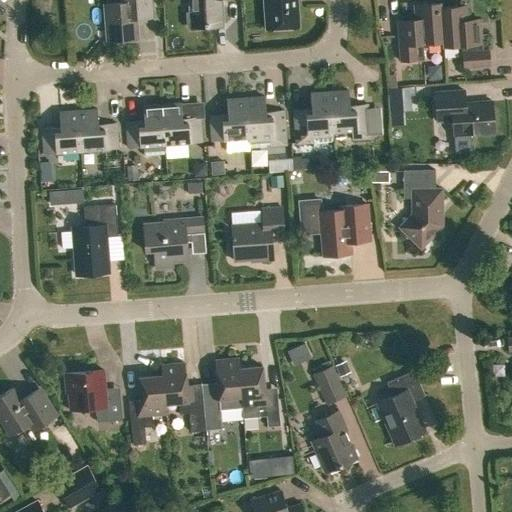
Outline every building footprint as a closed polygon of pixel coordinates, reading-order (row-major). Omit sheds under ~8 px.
[(152,19),(151,10),(150,0),(106,0),(107,5),(105,5),(107,40),(137,38),(136,20),(152,19)] [(189,0),(191,13),(188,13),(188,27),(191,29),(201,29),(200,26),(222,25),(220,0),(189,0)] [(263,0),(266,29),(299,27),(296,0),(263,0)] [(422,43),(442,42),(443,42),(441,8),(441,3),(414,5),(415,20),(397,21),(400,61),(423,60),(422,43)] [(482,51),(480,20),(468,21),(467,6),(441,8),(443,42),(442,42),(443,47),(462,45),(464,68),(490,66),(489,50),(482,51)] [(414,114),(417,89),(402,87),(399,113),(414,114)] [(329,92),(332,132),(352,131),(352,140),(370,139),(368,104),(350,106),(349,90),(329,92)] [(454,137),(455,153),(471,152),(470,135),(495,134),(492,102),(466,104),(465,91),(435,93),(437,121),(452,120),(453,137),(454,137)] [(296,145),(314,143),(314,141),(317,141),(318,143),(333,142),(332,133),(329,92),(310,93),(311,109),(293,110),(296,145)] [(270,146),(286,145),(284,110),(266,112),(265,97),(246,98),(249,139),(249,148),(266,147),(266,145),(270,145),(270,146)] [(210,116),(212,142),(249,139),(246,98),(226,100),(228,115),(210,116)] [(162,104),(165,145),(202,142),(200,117),(182,118),(181,103),(162,104)] [(166,154),(165,145),(162,104),(143,106),(144,121),(126,123),(128,148),(143,147),(144,156),(166,154)] [(78,111),(81,151),(118,149),(116,123),(98,125),(97,109),(78,111)] [(42,129),(44,154),(81,151),(78,111),(59,112),(60,127),(42,129)] [(138,183),(136,164),(126,164),(127,183),(138,183)] [(442,189),(435,189),(435,170),(403,171),(403,199),(413,199),(414,220),(403,231),(417,244),(425,244),(439,230),(439,223),(438,221),(438,209),(442,205),(442,189)] [(389,174),(372,174),(372,185),(389,185),(389,174)] [(71,189),(72,203),(84,202),(83,188),(71,189)] [(370,242),(367,205),(367,203),(338,206),(338,211),(320,212),(320,200),(299,202),(302,234),(321,232),(323,256),(351,253),(350,243),(370,242)] [(62,249),(74,247),(76,275),(109,273),(106,237),(118,236),(115,205),(83,207),(85,227),(72,228),(72,231),(61,232),(62,249)] [(261,209),(262,223),(231,226),(234,261),(259,259),(259,261),(274,260),(272,236),(284,235),(282,208),(261,209)] [(204,232),(203,218),(163,221),(163,223),(143,225),(145,251),(154,250),(155,269),(173,267),(173,262),(188,261),(186,233),(204,232)] [(218,393),(202,394),(206,431),(221,429),(220,410),(229,410),(228,398),(241,397),(242,397),(239,369),(240,368),(239,358),(215,361),(218,393)] [(350,373),(345,360),(334,364),(340,377),(350,373)] [(162,365),(166,414),(166,403),(179,402),(180,414),(189,413),(191,432),(206,431),(202,394),(188,396),(185,363),(162,365)] [(130,411),(133,445),(146,444),(144,427),(153,426),(152,415),(166,414),(162,365),(161,365),(162,376),(139,377),(142,410),(130,411)] [(262,366),(240,368),(239,369),(242,397),(241,397),(242,407),(256,405),(257,417),(266,416),(267,427),(280,426),(278,398),(265,399),(262,366)] [(314,374),(327,404),(345,396),(332,366),(314,374)] [(96,409),(97,422),(122,420),(120,395),(106,396),(104,371),(64,374),(66,393),(68,393),(70,411),(96,409)] [(377,403),(394,442),(423,429),(412,402),(425,396),(414,371),(386,383),(392,397),(377,403)] [(30,424),(34,430),(56,417),(38,389),(21,400),(13,388),(0,395),(0,416),(12,435),(30,424)] [(345,432),(347,432),(338,412),(317,421),(323,437),(312,442),(325,472),(356,458),(345,432)] [(268,457),(270,475),(287,473),(285,455),(268,457)] [(55,485),(70,510),(102,491),(87,466),(55,485)] [(0,500),(9,495),(0,480),(0,500)] [(199,485),(203,498),(211,496),(207,483),(199,485)] [(250,501),(253,511),(304,511),(302,504),(287,508),(281,491),(250,501)] [(43,511),(37,501),(17,511),(43,511)]
